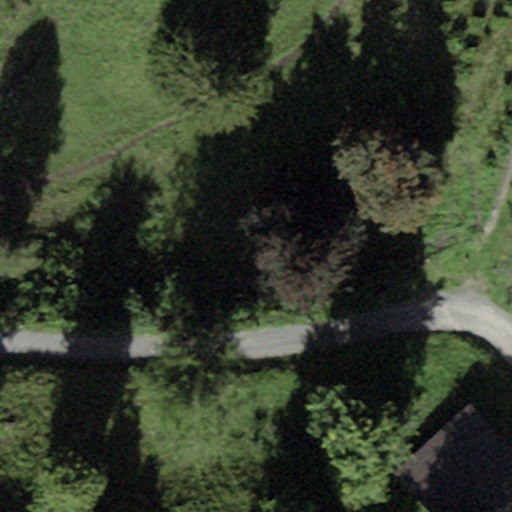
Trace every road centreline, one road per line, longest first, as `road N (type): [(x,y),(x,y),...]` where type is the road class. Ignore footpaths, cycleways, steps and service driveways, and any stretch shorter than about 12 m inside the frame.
road 1 (track): [(0,347),(234,349),(438,313),(486,320),(511,338)]
road 2 (track): [(511,169),(466,317)]
